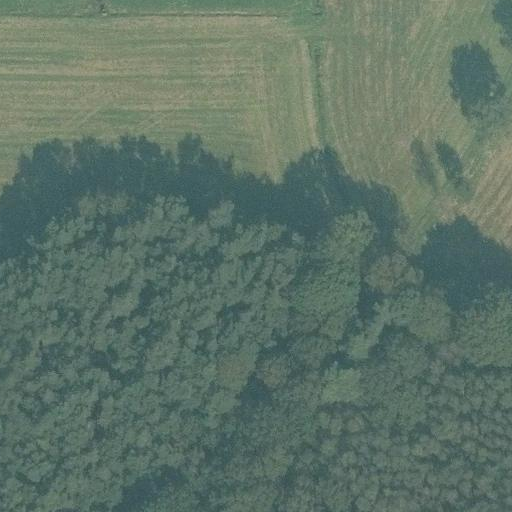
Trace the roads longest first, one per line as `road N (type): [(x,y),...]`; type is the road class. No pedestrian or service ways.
road 1 (track): [(511,354),(331,291),(295,325),(167,511)]
road 2 (track): [(511,86),(438,212),(396,253),(345,266),(331,291)]
